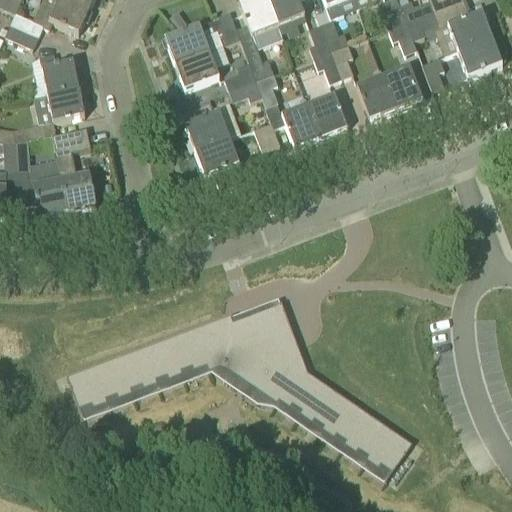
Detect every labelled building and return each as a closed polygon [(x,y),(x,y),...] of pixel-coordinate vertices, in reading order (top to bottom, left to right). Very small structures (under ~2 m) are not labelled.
[(23,0),(0,0),(20,9),(23,0)] [(0,0),(0,14),(14,21),(15,20),(20,9),(0,0)] [(78,41),(90,16),(60,3),(54,0),(45,0),(33,28),(15,20),(14,21),(10,32),(37,45),(43,33),(47,35),(50,28),(78,41)] [(54,0),(60,3),(90,16),(96,0),(54,0)] [(251,43),(278,33),(265,0),(259,0),(238,8),(251,43)] [(265,0),(278,33),(304,23),(295,0),(265,0)] [(339,9),(353,4),(351,0),(320,0),(330,26),(343,21),(339,9)] [(351,0),(353,4),(357,16),(383,6),(381,0),(351,0)] [(419,0),(423,7),(427,6),(427,8),(412,14),(410,8),(409,9),(399,13),(405,29),(463,7),(460,0),(419,0)] [(406,2),(396,6),(399,13),(409,9),(406,2)] [(405,29),(399,13),(396,6),(395,3),(383,7),(389,22),(382,25),(387,36),(405,29)] [(433,37),(443,63),(491,45),(481,18),(469,23),(463,7),(405,29),(412,48),(423,43),(421,37),(436,31),(438,36),(433,37)] [(167,24),(176,37),(185,31),(176,18),(167,24)] [(164,45),(174,71),(239,45),(229,19),(217,23),(222,36),(203,43),(199,31),(164,45)] [(331,58),(347,52),(342,40),(337,42),(331,26),(320,31),(331,58)] [(416,57),(412,48),(405,29),(387,36),(391,49),(397,46),(403,62),(416,57)] [(307,53),(312,65),(331,58),(320,31),(308,36),(313,50),(307,53)] [(10,32),(4,43),(32,55),(37,45),(10,32)] [(240,46),(239,45),(174,71),(184,98),(219,85),(209,58),(240,46)] [(502,72),(491,45),(443,63),(444,64),(457,59),(467,85),(502,72)] [(345,67),(352,64),(347,52),(331,58),(341,85),(351,81),(345,67)] [(255,87),(272,80),(268,68),(263,70),(257,55),(245,60),(249,69),(255,87)] [(331,58),(312,65),(317,77),(322,75),(328,90),(341,85),(331,58)] [(38,64),(41,75),(46,102),(47,103),(78,96),(73,68),(55,72),(53,61),(38,64)] [(438,80),(444,78),(439,65),(421,71),(432,100),(444,95),(438,80)] [(223,86),(228,97),(255,87),(249,69),(237,74),(239,79),(223,86)] [(383,82),(396,117),(422,107),(408,72),(383,82)] [(255,87),(262,104),(266,114),(266,115),(276,110),(278,110),(272,95),(277,93),(272,80),(255,87)] [(369,128),(396,117),(383,82),(356,93),(369,128)] [(255,87),(228,97),(233,109),(248,103),(250,109),(262,104),(255,87)] [(84,124),(78,96),(47,103),(49,116),(35,118),(37,124),(38,132),(35,132),(13,137),(0,135),(0,149),(1,149),(3,150),(13,150),(26,148),(51,142),(55,141),(52,130),(84,124)] [(307,111),(321,146),(347,136),(333,101),(307,111)] [(307,111),(281,121),(284,131),(294,156),(321,146),(307,111)] [(194,158),(229,144),(219,118),(184,131),(194,158)] [(281,156),(274,135),(271,128),(270,129),(253,135),(263,163),(281,156)] [(60,187),(66,219),(94,213),(88,181),(76,183),(72,159),(90,155),(86,135),(55,141),(51,142),(56,166),(60,187)] [(239,171),(229,144),(194,158),(204,185),(206,190),(216,187),(220,198),(241,190),(235,173),(239,171)] [(28,172),(26,148),(13,150),(16,181),(29,180),(28,172)] [(6,179),(6,182),(16,181),(13,150),(3,150),(3,159),(4,179),(6,179)] [(60,187),(56,166),(28,172),(29,176),(39,224),(66,219),(60,187)] [(270,179),(260,183),(263,192),(273,188),(270,179)] [(105,201),(112,200),(111,189),(104,190),(105,201)] [(231,321),(66,383),(82,425),(83,425),(84,425),(80,415),(91,410),(93,415),(106,410),(108,416),(110,415),(106,405),(118,400),(119,405),(132,400),(134,406),(136,405),(132,395),(144,391),(145,395),(158,390),(161,396),(162,396),(158,385),(170,381),(172,385),(185,380),(187,386),(188,386),(185,375),(196,371),(198,375),(211,371),(213,377),(215,376),(214,376),(227,371),(276,410),(277,411),(280,408),(290,415),(293,411),(302,418),(296,427),(297,428),(301,422),(312,430),(315,426),(324,433),(318,442),(319,443),(323,437),(334,445),(337,441),(346,448),(340,457),(342,458),(345,452),(357,460),(359,456),(369,463),(362,472),(364,473),(367,467),(379,475),(381,472),(391,478),(385,487),(386,488),(411,451),(307,379),(281,309),(280,310),(279,310),(280,311),(233,328),(231,323),(232,323),(231,321)]
